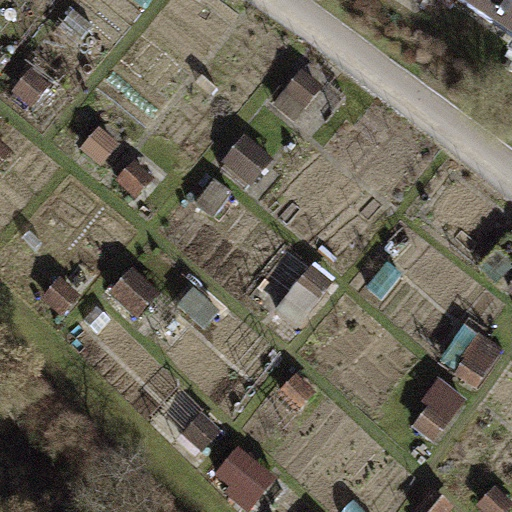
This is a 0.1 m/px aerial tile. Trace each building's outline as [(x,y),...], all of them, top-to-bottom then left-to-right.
[(439,0),(482,28),(500,0),(439,0)] [(511,48),(511,0),(500,0),(482,28),(511,48)] [(339,90),(310,67),(296,84),(324,107),(339,90)] [(55,94),(31,74),(20,86),(44,106),(55,94)] [(131,145),(102,121),(84,143),(112,167),(131,145)] [(279,168),(245,139),(228,159),(262,188),(279,168)] [(0,176),(16,157),(0,144),(0,176)] [(162,297),(136,275),(114,301),(140,322),(162,297)] [(86,299),(60,277),(43,297),(69,319),(86,299)] [(334,290),(315,277),(293,309),(312,323),(334,290)] [(508,354),(484,339),(461,377),(485,392),(508,354)] [(324,402),(299,381),(284,399),(309,420),(324,402)] [(455,429),(436,412),(418,434),(437,450),(455,429)] [(226,440),(205,422),(192,438),(213,456),(226,440)] [(269,477),(242,453),(225,473),(252,496),(269,477)] [(511,511),(511,500),(499,490),(485,508),(490,511),(511,511)] [(456,511),(437,497),(424,511),(456,511)]
